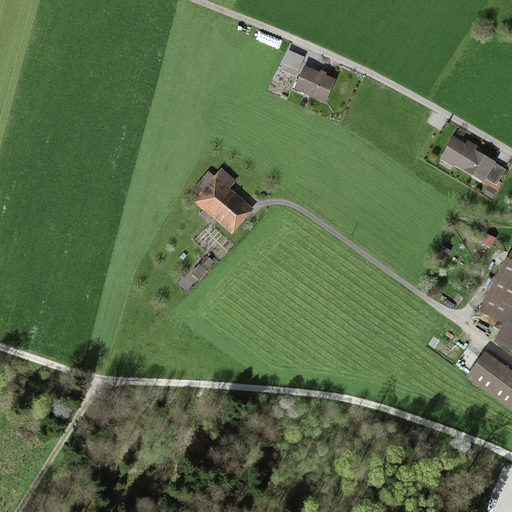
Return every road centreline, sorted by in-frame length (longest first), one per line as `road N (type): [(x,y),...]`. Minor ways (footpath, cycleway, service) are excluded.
road 1 (track): [(0,348),(104,382),(360,405),(511,458)]
road 2 (track): [(186,0),(368,75),(511,154)]
road 3 (track): [(20,511),(104,382)]
